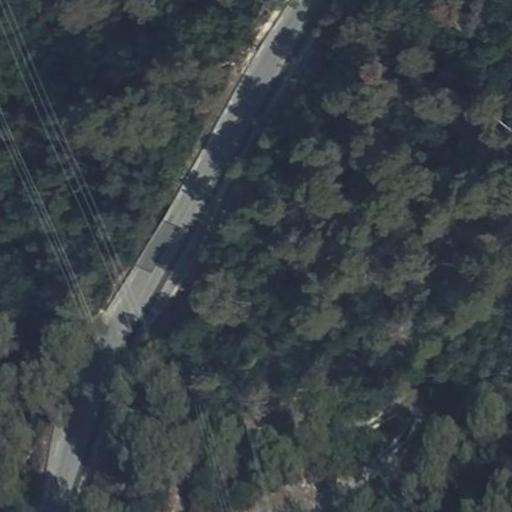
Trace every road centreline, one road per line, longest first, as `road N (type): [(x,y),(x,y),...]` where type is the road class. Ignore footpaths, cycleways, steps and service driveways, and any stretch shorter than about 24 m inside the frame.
road 1 (tertiary): [(319,0),(115,343),(37,511)]
road 2 (track): [(182,511),(220,453),(268,428),(367,411),(383,432),(325,477),(304,511)]
